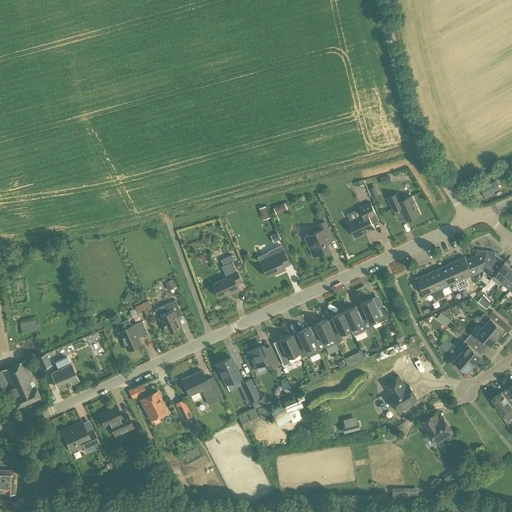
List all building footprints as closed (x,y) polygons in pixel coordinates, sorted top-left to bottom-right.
[(392,182),(389,175),(380,177),(382,185),(392,182)] [(486,198),(493,195),(492,193),(501,188),(496,180),(480,189),(486,198)] [(373,196),(378,194),(375,186),(369,189),(373,196)] [(400,201),(397,194),(388,198),(394,211),(400,208),(406,220),(419,214),(411,196),(400,201)] [(355,237),(374,228),(369,217),(376,214),(370,203),(359,208),(363,216),(348,223),(355,237)] [(281,212),(278,206),(273,208),(276,215),(281,212)] [(313,256),(329,249),(322,235),(329,232),(324,221),(317,224),(320,230),(304,237),(313,256)] [(277,273),(284,269),(283,267),(289,264),(281,245),(267,251),(267,252),(257,257),(266,277),(276,272),(277,273)] [(483,270),(486,250),(476,249),(476,255),(466,259),(473,275),(483,270)] [(492,278),(502,264),(494,258),(495,252),(486,250),(483,270),(492,277),(492,278)] [(223,266),(232,262),(234,260),(232,255),(220,260),(223,266)] [(473,275),(466,259),(465,256),(453,262),(465,287),(470,285),(467,279),(468,277),(473,275)] [(459,290),(465,287),(453,262),(441,267),(449,285),(454,283),(456,284),(459,290)] [(503,283),(511,271),(511,268),(504,262),(502,264),(492,278),(492,277),(491,278),(499,285),(502,282),(503,283)] [(444,288),(449,285),(441,267),(430,272),(441,298),(446,296),(443,290),(444,288)] [(226,295),(238,290),(235,284),(241,282),(236,271),(230,273),(231,275),(212,284),(218,297),(225,293),(226,295)] [(511,290),(511,288),(511,271),(503,283),(511,290)] [(435,301),(441,298),(430,272),(416,279),(424,297),(430,294),(432,295),(435,301)] [(424,314),(430,311),(422,294),(417,297),(424,314)] [(368,321),(370,326),(388,318),(382,305),(376,308),(371,298),(360,303),(364,313),(368,322),(368,321)] [(141,303),(144,310),(151,307),(147,300),(141,303)] [(166,333),(180,326),(175,315),(181,312),(175,300),(162,305),(155,309),(166,333)] [(138,313),(144,310),(141,303),(135,306),(138,313)] [(460,310),(458,305),(451,308),(453,313),(460,310)] [(368,322),(364,313),(358,316),(354,306),(342,311),(351,329),(354,336),(366,330),(365,328),(370,326),(368,321),(368,322)] [(340,334),(351,329),(342,311),(331,316),(335,326),(330,329),(334,337),(333,337),(335,342),(342,339),(340,334)] [(483,326),(497,338),(505,329),(492,319),(497,314),(492,311),(489,314),(488,316),(490,317),(483,326)] [(119,321),(121,327),(133,325),(131,318),(119,321)] [(334,337),(330,329),(325,319),(314,324),(318,334),(312,336),(316,345),(318,350),(324,347),(322,342),(333,337),(334,337)] [(22,332),(38,328),(36,320),(19,324),(22,332)] [(99,321),(94,324),(97,330),(102,327),(99,321)] [(127,350),(140,344),(137,338),(147,333),(141,321),(119,331),(127,350)] [(490,346),(497,338),(483,326),(476,334),(474,332),(470,337),(474,340),(478,336),(490,346)] [(316,345),(312,336),(308,327),(296,332),(301,342),(295,344),(299,353),(298,353),(300,358),(307,355),(305,350),(316,345)] [(401,334),(395,337),(398,343),(404,340),(401,334)] [(436,340),(432,334),(428,337),(432,343),(436,340)] [(299,353),(295,344),(291,335),(279,340),(283,350),(277,352),(283,365),(290,362),(287,358),(298,353),(299,353)] [(475,364),(482,356),(470,345),(474,340),(470,337),(466,342),(468,344),(461,352),(475,364)] [(267,356),(262,345),(248,352),(255,368),(264,363),(267,369),(278,365),(273,354),(267,356)] [(360,351),(352,355),(355,361),(363,358),(360,351)] [(468,372),(475,364),(461,352),(454,360),(451,358),(447,363),(451,367),(455,362),(468,372)] [(40,369),(51,364),(46,353),(35,358),(40,369)] [(70,363),(67,357),(55,362),(58,369),(51,372),(58,388),(77,380),(70,363)] [(226,384),(240,377),(231,357),(216,364),(226,384)] [(345,365),(342,359),(337,362),(339,368),(345,365)] [(39,396),(23,360),(0,370),(0,392),(9,389),(16,406),(39,396)] [(210,389),(201,370),(181,379),(189,396),(202,390),(208,405),(222,399),(216,386),(210,389)] [(313,380),(319,377),(317,372),(314,371),(310,373),(313,380)] [(405,388),(398,375),(385,383),(392,396),(390,397),(398,411),(418,399),(409,385),(405,388)] [(247,403),(260,397),(250,378),(238,384),(247,403)] [(285,393),(291,390),(287,380),(281,383),(285,393)] [(132,399),(146,393),(142,384),(128,390),(132,399)] [(151,419),(167,411),(157,391),(140,399),(151,419)] [(511,393),(511,392),(504,396),(501,392),(492,398),(503,413),(511,407),(511,393)] [(254,408),(264,403),(262,398),(252,403),(254,408)] [(184,419),(192,415),(183,399),(175,403),(184,419)] [(294,412),(301,409),(297,400),(290,404),(294,412)] [(122,418),(116,406),(98,414),(104,427),(109,425),(114,435),(132,427),(127,416),(122,418)] [(285,413),(284,411),(278,413),(280,422),(294,418),(292,411),(285,413)] [(439,419),(435,414),(420,424),(428,436),(430,434),(435,443),(441,439),(452,433),(444,420),(440,422),(439,419)] [(359,415),(345,417),(347,430),(361,428),(359,415)] [(86,433),(81,421),(61,430),(70,450),(83,445),(84,447),(97,442),(92,430),(86,433)] [(395,436),(391,431),(386,434),(389,440),(395,436)] [(138,453),(136,448),(128,452),(130,456),(138,453)] [(15,491),(15,456),(7,455),(7,461),(0,461),(0,490),(4,490),(4,491),(15,491)] [(175,489),(183,485),(174,469),(166,474),(175,489)] [(462,476),(458,469),(444,478),(448,485),(462,476)] [(418,497),(418,488),(405,488),(392,488),(392,497),(418,497)]
